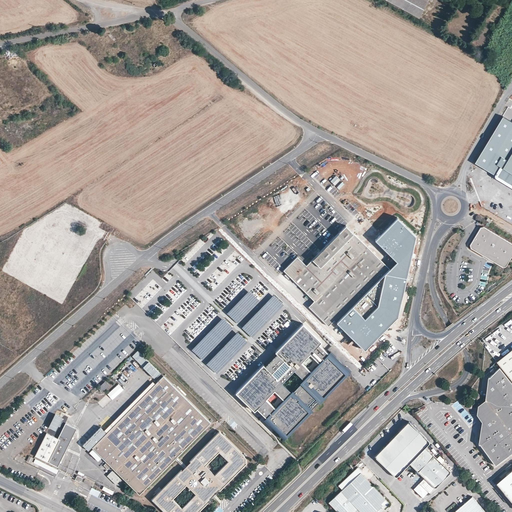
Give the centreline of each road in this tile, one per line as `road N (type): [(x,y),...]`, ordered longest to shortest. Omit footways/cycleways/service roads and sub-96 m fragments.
road 1 (unclassified): [(0,382),(159,244),(318,132)]
road 2 (tertiary): [(392,406),(454,385),(467,369),(433,291),(429,248)]
road 3 (tertiary): [(318,132),(160,12)]
road 4 (tertiary): [(160,12),(0,45)]
road 5 (secondary): [(392,406),(511,301)]
road 6 (tertiary): [(440,197),(318,132)]
